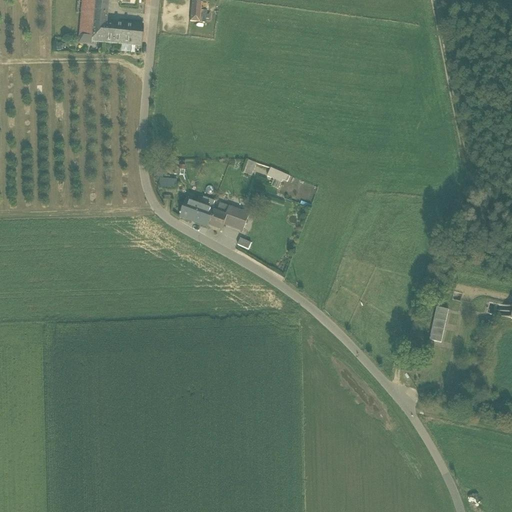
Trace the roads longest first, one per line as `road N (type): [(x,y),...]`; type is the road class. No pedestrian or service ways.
road 1 (track): [(432,0),(472,203),(444,217),(390,388)]
road 2 (residential): [(156,0),(144,123),(152,199),(169,219),(285,290)]
road 3 (unclassified): [(285,290),(390,388),(461,511)]
road 4 (track): [(149,58),(0,60)]
